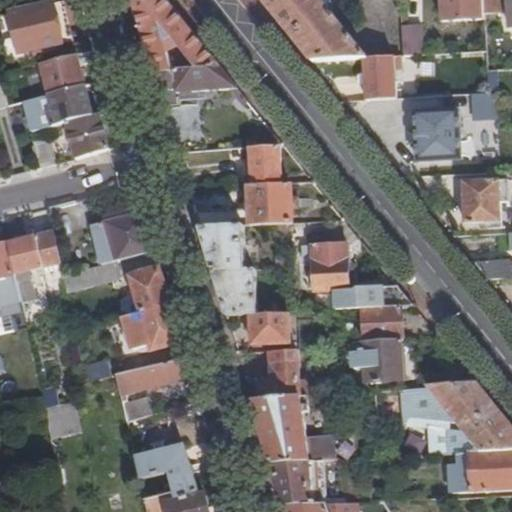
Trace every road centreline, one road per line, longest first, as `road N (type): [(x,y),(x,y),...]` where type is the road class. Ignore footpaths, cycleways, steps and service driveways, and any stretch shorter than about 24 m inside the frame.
road 1 (tertiary): [(511,369),(214,0)]
road 2 (residential): [(256,511),(148,161)]
road 3 (residential): [(148,161),(105,0)]
road 4 (residential): [(148,161),(0,198)]
